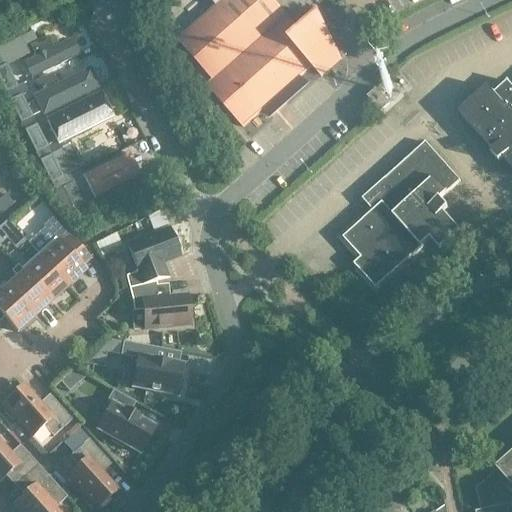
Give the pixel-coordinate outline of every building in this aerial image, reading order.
[(214,0),(219,5),(180,39),(216,79),(209,86),(245,126),(265,108),(272,115),(306,85),(300,77),(314,65),(320,72),(340,55),(320,12),(301,29),(275,0),(214,0)] [(32,31),(31,32),(21,37),(25,45),(35,39),(33,34),(32,31)] [(0,46),(0,68),(7,65),(29,54),(25,45),(21,37),(20,36),(0,46)] [(82,56),(74,40),(56,49),(50,38),(33,47),(38,58),(27,63),(35,80),(82,56)] [(393,61),(408,74),(416,66),(401,52),(393,61)] [(375,75),(381,87),(404,75),(398,63),(375,75)] [(7,65),(0,68),(0,77),(7,92),(18,86),(7,65)] [(102,88),(93,70),(61,85),(55,74),(37,83),(43,94),(36,98),(44,114),(48,113),(48,114),(102,88)] [(511,87),(507,82),(493,95),(487,88),(459,113),(493,152),(495,150),(511,168),(511,87)] [(24,83),(18,86),(7,92),(12,101),(22,96),(29,93),(24,83)] [(400,110),(412,97),(399,85),(387,98),(400,110)] [(390,103),(377,88),(368,95),(381,111),(390,103)] [(99,94),(50,118),(56,129),(58,127),(64,140),(110,117),(99,94)] [(22,96),(12,101),(22,122),(33,117),(22,96)] [(37,153),(48,147),(37,126),(26,131),(37,153)] [(362,200),(373,212),(343,239),(361,259),(354,265),(375,290),(430,241),(439,250),(460,232),(435,204),(460,182),(425,143),(362,200)] [(52,156),(63,178),(84,168),(72,145),(51,155),(52,156)] [(82,176),(94,199),(139,177),(127,154),(82,176)] [(52,156),(42,161),(41,161),(52,183),(63,178),(52,156)] [(62,189),(73,210),(84,205),(73,183),(62,189)] [(13,205),(6,196),(0,200),(0,215),(0,216),(13,205)] [(54,239),(38,254),(68,287),(85,271),(69,253),(77,245),(52,218),(43,226),(54,239)] [(0,245),(0,246),(7,240),(16,231),(7,221),(0,227),(0,245)] [(170,278),(163,263),(179,256),(177,250),(180,249),(174,234),(171,235),(168,229),(126,245),(137,272),(126,277),(129,288),(156,282),(170,278)] [(38,254),(21,269),(51,302),(68,287),(38,254)] [(8,287),(35,317),(51,302),(21,269),(18,265),(11,271),(18,278),(8,287)] [(158,299),(156,282),(129,288),(133,302),(134,311),(143,311),(146,330),(190,325),(187,295),(158,299)] [(35,317),(8,287),(5,284),(0,288),(0,321),(4,318),(17,333),(35,317)] [(97,351),(121,356),(138,359),(133,388),(134,388),(134,387),(176,395),(176,396),(177,396),(177,393),(181,393),(183,381),(180,381),(183,366),(182,366),(154,361),(156,348),(110,339),(97,351)] [(78,384),(86,378),(73,370),(69,374),(78,384)] [(44,410),(23,387),(3,405),(6,409),(3,412),(12,421),(15,418),(32,437),(43,427),(53,438),(71,421),(54,401),(44,410)] [(106,402),(111,405),(97,430),(112,439),(110,442),(122,449),(124,445),(140,454),(154,429),(138,420),(138,419),(129,414),(135,404),(113,391),(106,402)] [(70,457),(79,468),(68,478),(85,497),(82,500),(90,509),(93,506),(96,510),(116,492),(96,469),(106,460),(88,440),(70,457)] [(20,482),(37,466),(18,445),(8,454),(0,445),(0,481),(8,474),(13,475),(20,482)] [(476,489),(482,511),(511,504),(511,503),(511,501),(511,460),(500,471),(497,467),(496,468),(498,470),(476,489)] [(37,466),(20,482),(27,490),(26,494),(14,506),(19,511),(55,511),(54,510),(67,498),(37,466)]
